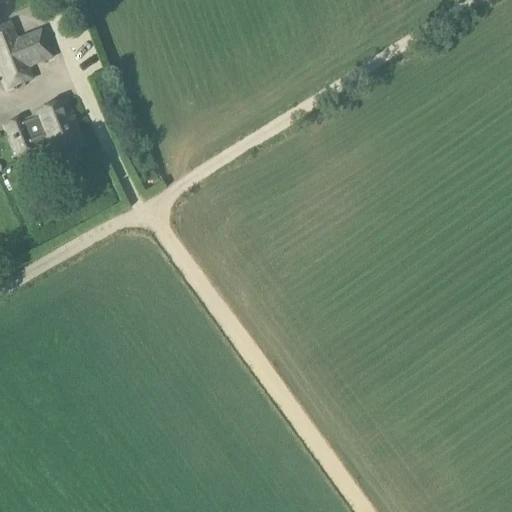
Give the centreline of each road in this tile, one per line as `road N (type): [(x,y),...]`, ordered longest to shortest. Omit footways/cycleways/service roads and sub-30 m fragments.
road 1 (track): [(146,208),(472,0)]
road 2 (track): [(366,511),(146,208)]
road 3 (track): [(146,208),(0,282)]
